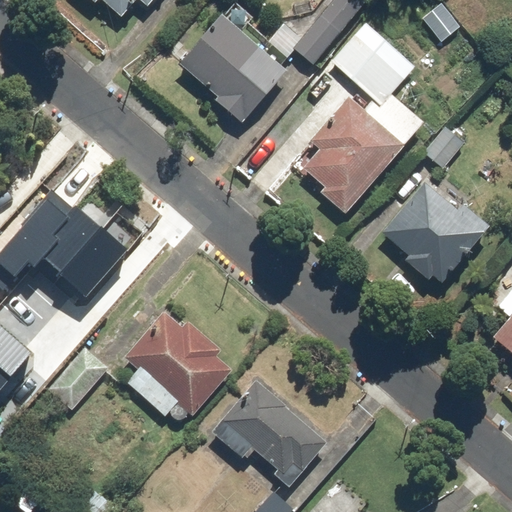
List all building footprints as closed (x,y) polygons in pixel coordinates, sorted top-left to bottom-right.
[(88,0),(93,4),(96,0),(99,0),(120,18),(135,0),(137,0),(146,7),(152,0),(88,0)] [(283,24),(267,42),(286,59),(293,50),(312,66),(367,3),(363,0),(327,0),(297,36),(283,24)] [(220,15),(174,64),(201,89),(203,86),(215,97),(212,101),(234,121),(281,71),(244,36),(256,23),(241,9),(228,22),(220,15)] [(342,215),(421,124),(390,96),(404,79),(353,35),(329,63),(370,98),(359,110),(346,99),(307,144),(315,150),(298,169),(322,189),(318,193),(342,215)] [(464,144),(444,127),(421,154),(441,171),(464,144)] [(436,288),(487,226),(461,205),(456,211),(421,183),(379,234),(407,257),(404,261),(436,288)] [(53,190),(0,251),(0,290),(7,297),(40,258),(82,293),(122,248),(53,190)] [(511,281),(493,303),(508,315),(490,336),(511,355),(511,281)] [(191,418),(231,372),(212,355),(217,350),(184,320),(178,327),(163,313),(124,356),(139,370),(127,383),(164,417),(175,404),(191,418)] [(0,322),(0,387),(32,350),(0,322)] [(74,351),(51,331),(17,371),(41,391),(74,351)] [(108,370),(85,349),(48,389),(71,410),(108,370)] [(325,447),(257,383),(212,431),(245,462),(252,455),(287,488),(325,447)] [(109,511),(113,508),(83,484),(65,507),(71,511),(109,511)] [(29,486),(10,501),(18,511),(29,511),(42,502),(29,486)] [(289,511),(292,509),(272,493),(256,511),(289,511)]
